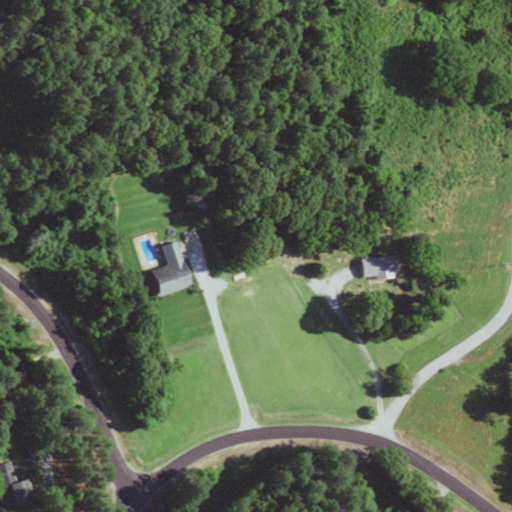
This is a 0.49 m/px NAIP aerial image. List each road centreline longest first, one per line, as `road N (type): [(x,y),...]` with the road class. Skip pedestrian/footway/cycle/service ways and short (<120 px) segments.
road 1 (residential): [(128,467),(382,433),(492,511)]
road 2 (residential): [(128,467),(33,302),(0,278)]
road 3 (residential): [(382,433),(437,367),(511,307)]
